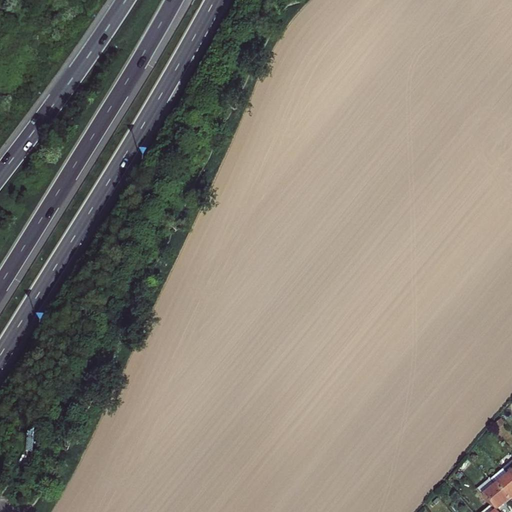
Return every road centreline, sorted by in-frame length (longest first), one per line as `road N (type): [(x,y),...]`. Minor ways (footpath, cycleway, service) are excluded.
road 1 (motorway): [(0,357),(215,0)]
road 2 (motorway): [(0,289),(174,0)]
road 3 (motorway): [(120,0),(0,165)]
